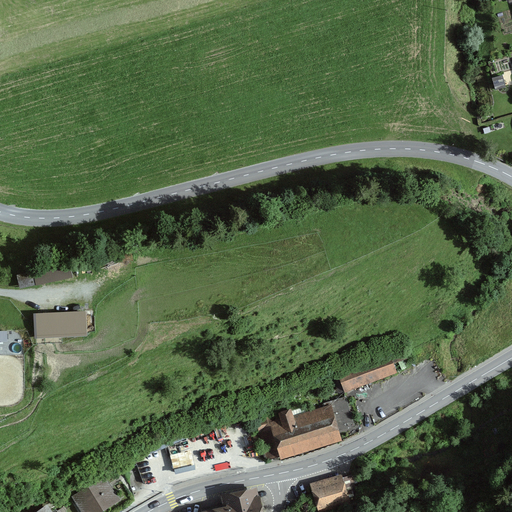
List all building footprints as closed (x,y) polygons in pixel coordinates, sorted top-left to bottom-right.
[(493,79),(496,89),(506,87),(503,76),(493,79)] [(70,271),(48,274),(49,281),(71,278),(70,271)] [(19,276),(21,286),(33,283),(31,273),(19,276)] [(72,297),(70,280),(55,282),(58,299),(72,297)] [(84,312),(35,314),(36,334),(85,331),(84,312)] [(390,353),(393,361),(406,356),(403,348),(390,353)] [(331,382),(338,379),(342,392),(396,371),(390,354),(329,377),(331,382)] [(334,428),(353,423),(346,397),(326,403),(329,412),(295,422),(291,409),(258,419),(269,457),(336,437),(334,428)] [(312,487),(318,508),(357,497),(351,476),(312,487)] [(76,496),(77,498),(85,511),(103,511),(127,496),(125,493),(129,490),(124,481),(111,489),(104,477),(76,496)] [(257,511),(255,500),(258,499),(257,492),(226,497),(227,505),(226,505),(227,509),(212,511),(257,511)] [(85,511),(77,498),(53,511),(85,511)]
